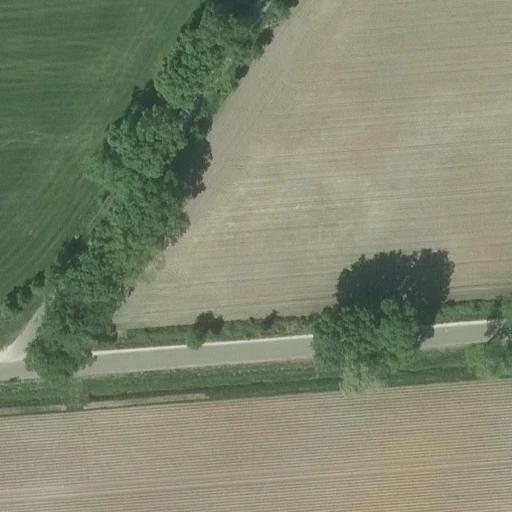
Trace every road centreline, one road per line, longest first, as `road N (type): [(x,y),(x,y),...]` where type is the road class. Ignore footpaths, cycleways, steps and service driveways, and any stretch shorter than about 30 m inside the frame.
road 1 (unclassified): [(0,373),(511,333)]
road 2 (unclassified): [(0,368),(266,0)]
